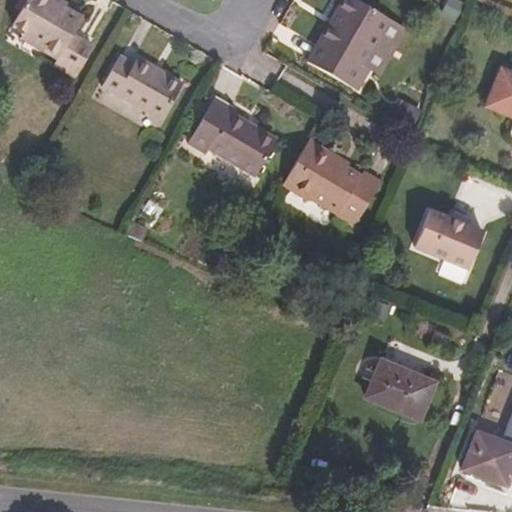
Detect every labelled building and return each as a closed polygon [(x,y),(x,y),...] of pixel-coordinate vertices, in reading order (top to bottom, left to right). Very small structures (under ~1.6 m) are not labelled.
[(82,19),(64,8),(52,1),(52,0),(26,0),(12,25),(26,32),(43,43),(39,49),(57,59),(54,66),(75,78),(92,48),(72,36),(82,19)] [(52,0),(52,1),(64,8),(66,5),(56,0),(52,0)] [(364,65),(390,21),(353,0),(342,0),(335,13),(341,17),(313,66),(358,89),(370,68),(364,65)] [(464,7),(451,0),(449,0),(441,15),(455,23),(464,7)] [(405,29),(390,21),(364,65),(370,68),(379,73),(405,29)] [(438,23),(436,27),(450,36),(453,31),(438,23)] [(436,27),(428,40),(443,49),(450,36),(436,27)] [(22,39),(39,49),(43,43),(26,32),(22,39)] [(119,56),(101,87),(161,121),(182,84),(137,58),(133,64),(119,56)] [(511,75),(501,71),(486,107),(511,117),(511,75)] [(208,148),(255,176),(276,142),(228,113),(231,109),(213,98),(186,143),(204,154),(208,148)] [(308,140),(282,186),(307,201),(309,198),(353,227),(380,183),(363,172),(361,177),(346,168),(331,159),(333,155),(308,140)] [(331,159),(346,168),(348,165),(333,155),(331,159)] [(483,234),(429,211),(414,248),(468,270),(483,234)] [(131,222),(124,235),(140,242),(146,229),(131,222)] [(495,379),(506,383),(511,369),(511,367),(492,360),(486,375),(476,398),(486,402),(495,379)] [(419,420),(434,384),(380,362),(366,398),(419,420)] [(511,432),(503,429),(504,426),(481,418),(461,470),(506,487),(511,470),(511,432)]
